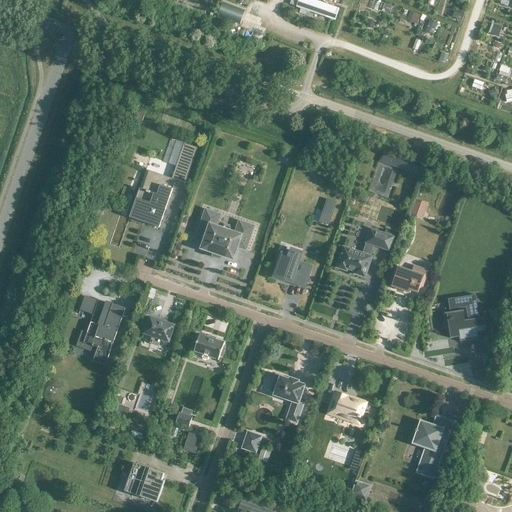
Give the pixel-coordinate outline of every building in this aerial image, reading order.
[(299,0),(297,8),(308,11),(334,20),(339,9),(312,0),(299,0)] [(138,114),(136,120),(142,122),(145,116),(138,114)] [(161,220),(162,220),(175,181),(185,184),(197,148),(184,143),(172,179),(149,171),(136,208),(134,208),(134,207),(133,207),(129,218),(144,223),(145,220),(148,221),(147,224),(155,226),(158,218),(161,219),(161,220)] [(411,168),(409,173),(419,176),(420,171),(411,168)] [(328,199),(324,211),(332,214),(336,202),(328,199)] [(416,200),(412,213),(424,217),(428,204),(416,200)] [(229,231),(230,230),(230,228),(223,225),(222,228),(217,226),(221,215),(205,209),(197,234),(205,237),(201,249),(216,254),(215,255),(216,255),(218,255),(218,256),(219,255),(233,261),(238,248),(246,251),(254,227),(239,221),(235,233),(229,231)] [(394,237),(370,229),(366,243),(367,243),(363,254),(345,248),(343,248),(343,249),(337,266),(336,268),(338,268),(345,271),(346,271),(347,270),(347,269),(355,272),(355,274),(356,274),(363,277),(365,278),(365,276),(371,259),(372,257),(370,257),(369,257),(373,245),(389,251),(394,237)] [(278,264),(273,277),(284,280),(304,287),(311,268),(298,264),(301,254),(291,250),(290,253),(288,253),(288,254),(280,251),(276,263),(278,264)] [(412,271),(398,267),(391,287),(410,293),(410,291),(418,293),(420,287),(422,287),(428,271),(427,270),(427,271),(426,276),(412,272),(413,270),(412,270),(412,271)] [(151,289),(148,298),(154,300),(157,291),(151,289)] [(484,333),(485,333),(483,318),(479,318),(475,295),(448,299),(450,312),(448,313),(444,313),(444,314),(449,314),(449,319),(453,319),(454,326),(448,327),(450,339),(459,337),(460,342),(479,339),(478,334),(478,331),(484,330),(484,333)] [(81,310),(93,314),(83,343),(84,344),(84,343),(92,346),(93,347),(93,346),(98,348),(93,361),(94,361),(94,360),(105,364),(105,365),(106,365),(125,311),(85,297),(81,308),(81,310)] [(152,336),(152,337),(151,339),(151,340),(152,339),(159,342),(160,342),(161,339),(167,342),(169,342),(169,341),(174,327),(175,326),(173,325),(167,323),(165,322),(165,323),(159,320),(158,320),(151,318),(151,317),(150,317),(149,318),(145,332),(144,332),(144,334),(145,334),(152,336)] [(210,338),(200,335),(194,352),(219,360),(220,356),(222,357),(225,348),(223,347),(224,343),(214,340),(214,339),(214,340),(210,338),(211,338),(210,338)] [(269,374),(274,376),(276,377),(273,384),(278,385),(275,395),(294,402),(288,419),(297,422),(304,400),(300,399),(304,386),(297,383),(298,382),(290,379),(290,381),(269,374)] [(335,391),(332,398),(333,399),(328,414),(352,422),(351,423),(359,426),(362,418),(361,418),(362,416),(361,416),(362,415),(365,408),(364,408),(366,403),(353,399),(353,401),(347,399),(348,396),(346,395),(337,392),(335,391)] [(116,397),(111,412),(127,417),(130,410),(119,406),(121,399),(116,397)] [(181,414),(190,417),(192,411),(183,408),(181,414)] [(179,413),(176,423),(189,427),(192,418),(190,417),(181,414),(179,413)] [(416,429),(416,431),(418,432),(416,438),(415,438),(413,444),(419,446),(420,446),(420,445),(426,447),(418,472),(433,477),(452,422),(444,419),(441,429),(421,422),(418,430),(416,429)] [(486,435),(477,432),(473,444),(482,447),(486,435)] [(189,433),(183,450),(195,454),(201,437),(189,433)] [(248,433),(243,448),(255,452),(260,437),(248,433)] [(357,450),(350,469),(357,471),(364,453),(357,450)] [(134,463),(125,491),(157,503),(165,481),(162,480),(164,474),(134,463)] [(357,483),(353,495),(365,499),(367,491),(356,487),(357,486),(358,486),(359,484),(357,483)] [(340,491),(338,497),(348,500),(351,494),(340,491)] [(286,511),(242,496),(238,510),(239,509),(248,511),(286,511)]
